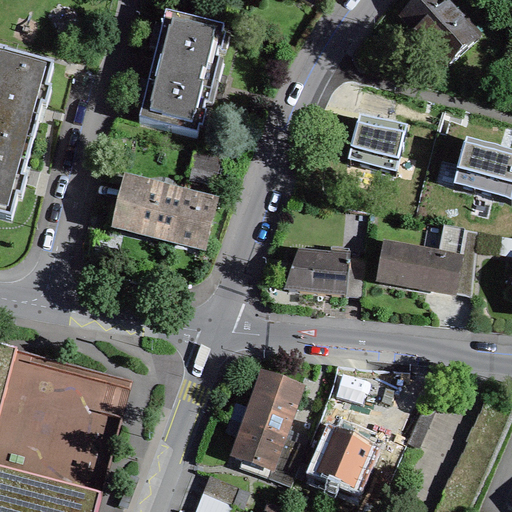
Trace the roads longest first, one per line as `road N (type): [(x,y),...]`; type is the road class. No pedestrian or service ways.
road 1 (residential): [(219,332),(321,67),(356,0)]
road 2 (residential): [(42,303),(131,0)]
road 3 (residential): [(219,332),(511,358)]
road 4 (residential): [(219,332),(151,511)]
road 5 (residential): [(42,303),(219,332)]
